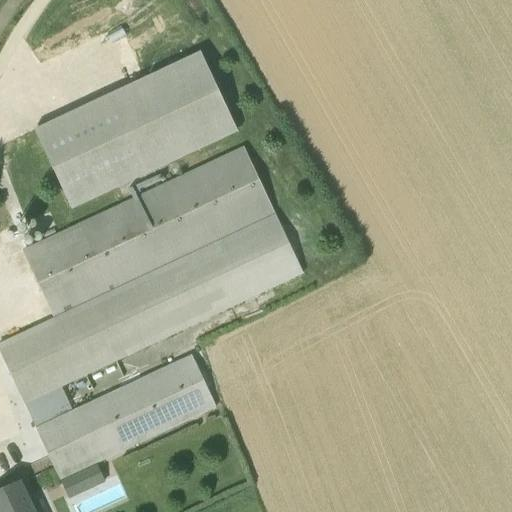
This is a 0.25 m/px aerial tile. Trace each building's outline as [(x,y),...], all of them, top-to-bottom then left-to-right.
[(34,129),(70,207),(236,130),(200,52),(34,129)] [(274,214),(243,146),(21,250),(52,317),(274,214)] [(60,386),(302,273),(274,214),(0,342),(0,356),(33,427),(71,410),(60,386)] [(215,407),(190,355),(35,428),(55,471),(59,480),(78,471),(215,407)] [(60,482),(68,499),(103,482),(95,465),(60,482)] [(0,489),(0,511),(33,511),(19,480),(0,489)]
